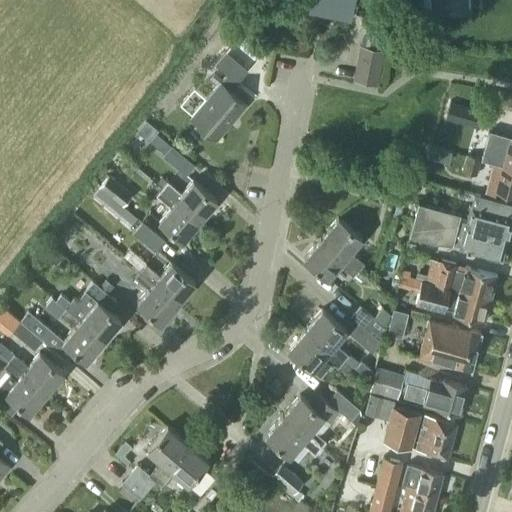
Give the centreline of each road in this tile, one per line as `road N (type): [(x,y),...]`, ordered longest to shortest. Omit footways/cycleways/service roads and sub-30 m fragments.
road 1 (residential): [(30,511),(152,375),(221,339),(246,312),(302,59)]
road 2 (tertiary): [(476,511),(511,379)]
